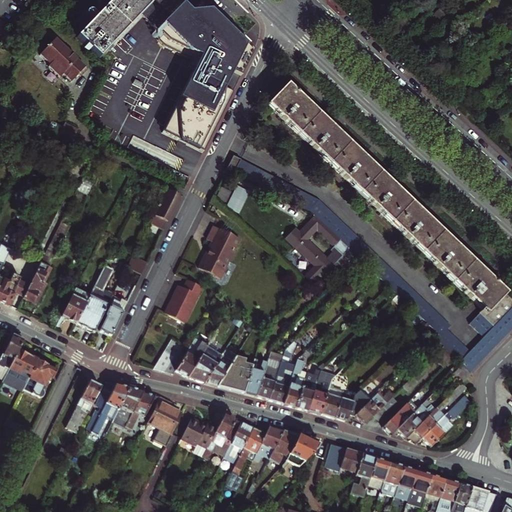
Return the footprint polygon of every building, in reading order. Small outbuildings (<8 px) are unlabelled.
[(142,15),(155,2),(169,16),(184,0),(113,0),(76,39),(77,40),(86,48),(84,50),(88,53),(90,52),(99,60),(137,20),(142,15)] [(254,51),(199,0),(184,0),(169,16),(155,2),(142,15),(163,35),(158,40),(165,46),(192,59),(189,66),(194,69),(162,133),(202,153),(254,51)] [(81,78),(88,71),(55,41),(40,58),(51,67),(49,69),(61,80),(64,76),(72,84),(79,76),(81,78)] [(446,330),(450,326),(318,200),(241,162),(235,174),(309,211),(314,216),(347,248),(358,258),(367,267),(378,277),(387,286),(396,295),(407,305),(427,324),(437,333),(440,337),(437,341),(443,347),(454,357),(463,366),(471,373),(511,329),(511,299),(287,85),(267,106),(377,211),(483,311),(469,325),(483,337),(469,352),(446,330)] [(66,140),(72,143),(74,137),(78,130),(66,124),(60,137),(66,140)] [(232,159),(226,171),(235,175),(235,174),(241,162),(241,161),(233,157),(232,159)] [(166,188),(149,222),(164,229),(167,221),(181,195),(166,188)] [(219,188),(215,199),(225,202),(229,192),(219,188)] [(347,248),(314,216),(308,222),(315,228),(332,246),(341,255),(347,248)] [(319,277),(341,255),(332,246),(328,250),(330,251),(324,257),(305,239),(315,228),(308,222),(298,232),(293,228),(284,237),(313,265),(303,275),(310,281),(317,274),(319,277)] [(220,279),(239,239),(213,226),(206,239),(211,241),(207,248),(209,249),(206,255),(204,255),(198,268),(220,279)] [(38,295),(43,283),(47,276),(44,274),(47,267),(62,234),(56,232),(44,257),(30,285),(24,298),(23,299),(32,303),(36,294),(38,295)] [(140,277),(146,265),(131,258),(126,270),(140,277)] [(76,325),(94,333),(111,299),(112,296),(113,295),(103,291),(113,270),(105,266),(98,279),(90,296),(76,325)] [(0,302),(8,307),(14,293),(17,294),(24,298),(30,285),(20,281),(21,280),(12,276),(8,283),(0,279),(0,302)] [(125,292),(130,282),(121,277),(116,287),(125,292)] [(198,286),(183,279),(180,288),(174,285),(170,295),(171,296),(169,300),(168,300),(162,314),(182,323),(198,286)] [(46,284),(43,283),(38,295),(36,294),(32,303),(34,304),(37,303),(46,284)] [(61,318),(76,325),(90,296),(75,289),(61,318)] [(14,293),(8,307),(11,308),(17,294),(14,293)] [(111,336),(127,303),(122,300),(120,304),(113,300),(105,316),(106,317),(99,331),(111,336)] [(9,369),(18,351),(23,342),(9,335),(3,348),(6,349),(4,354),(3,353),(0,359),(0,379),(3,381),(9,369)] [(186,353),(182,360),(181,360),(175,371),(188,379),(200,356),(207,343),(194,336),(185,352),(186,353)] [(163,351),(172,356),(177,359),(178,358),(184,346),(169,339),(163,351)] [(265,364),(271,344),(264,342),(259,363),(265,364)] [(283,405),(293,371),(284,368),(288,354),(294,343),(292,342),(282,352),(277,371),(268,401),(283,405)] [(443,347),(434,356),(444,367),(454,357),(443,347)] [(204,384),(217,388),(233,358),(234,356),(222,350),(215,364),(204,384)] [(296,359),(293,371),(283,405),(294,408),(303,379),(298,378),(299,371),(302,362),(301,361),(308,354),(305,350),(296,359)] [(28,382),(39,360),(18,351),(9,369),(18,373),(17,376),(28,382)] [(163,351),(152,369),(164,372),(172,356),(163,351)] [(164,372),(169,374),(177,359),(172,356),(164,372)] [(200,356),(188,379),(204,384),(215,364),(200,356)] [(181,360),(178,358),(177,359),(169,374),(172,375),(175,371),(181,360)] [(233,358),(217,388),(243,394),(251,363),(233,358)] [(28,382),(24,390),(40,397),(44,396),(46,393),(44,388),(50,375),(55,373),(56,372),(54,369),(47,365),(46,360),(43,359),(39,360),(28,382)] [(251,363),(243,394),(256,398),(264,368),(265,364),(259,363),(252,361),(251,363)] [(345,365),(331,379),(330,380),(329,384),(333,385),(349,369),(345,365)] [(453,376),(461,384),(470,374),(463,366),(453,376)] [(277,371),(264,368),(256,398),(262,399),(268,401),(277,371)] [(422,368),(404,386),(409,391),(427,373),(422,368)] [(305,373),(303,379),(294,408),(307,412),(317,376),(305,373)] [(330,380),(317,376),(307,412),(311,413),(320,416),(329,384),(330,380)] [(65,428),(77,434),(101,387),(88,381),(65,428)] [(114,419),(130,389),(107,382),(97,403),(97,407),(100,409),(98,412),(101,414),(92,432),(87,442),(93,445),(108,416),(114,419)] [(329,384),(320,416),(334,420),(334,419),(342,392),(342,390),(332,388),(333,385),(329,384)] [(461,384),(449,396),(444,401),(414,431),(421,439),(443,417),(441,414),(466,389),(461,384)] [(431,397),(416,412),(396,431),(405,440),(414,431),(444,401),(449,396),(440,388),(431,397)] [(125,429),(126,427),(143,393),(130,389),(114,419),(113,423),(125,429)] [(342,392),(334,419),(345,421),(348,420),(348,417),(353,418),(355,417),(370,402),(369,401),(359,389),(354,394),(342,392)] [(370,402),(355,417),(364,426),(373,417),(392,397),(394,396),(390,391),(381,400),(376,395),(370,402)] [(143,393),(126,427),(133,430),(141,415),(145,417),(151,406),(155,409),(160,398),(143,393)] [(464,395),(443,417),(421,439),(430,448),(451,426),(448,422),(451,419),(452,421),(471,402),(464,395)] [(392,397),(373,417),(378,421),(397,402),(392,397)] [(154,441),(166,447),(182,415),(170,409),(172,404),(160,398),(155,409),(147,424),(159,430),(154,441)] [(391,436),(396,431),(416,412),(408,403),(382,428),(391,436)] [(101,414),(98,412),(96,411),(87,429),(92,432),(101,414)] [(133,430),(137,433),(145,417),(141,415),(133,430)] [(224,415),(217,429),(207,450),(211,452),(215,444),(221,448),(225,440),(231,443),(241,423),(226,416),(224,415)] [(207,450),(217,429),(208,425),(207,427),(192,420),(182,440),(197,448),(198,446),(207,450)] [(228,450),(240,456),(253,429),(241,423),(231,443),(228,450)] [(269,460),(282,431),(268,427),(265,435),(253,459),(259,462),(262,456),(269,460)] [(253,429),(240,456),(226,485),(232,488),(246,459),(252,462),(253,459),(265,435),(253,429)] [(288,457),(298,435),(282,431),(269,460),(280,465),(284,455),(288,457)] [(303,436),(298,435),(288,457),(286,461),(299,468),(312,455),(315,449),(317,450),(320,444),(318,443),(319,441),(303,436)] [(330,445),(324,468),(339,472),(340,468),(357,473),(362,454),(330,445)] [(68,451),(62,448),(57,458),(63,461),(68,451)] [(362,454),(357,473),(350,494),(363,498),(367,484),(375,458),(362,454)] [(389,462),(375,458),(367,484),(376,487),(373,496),(378,497),(389,462)] [(396,490),(403,467),(389,462),(378,497),(383,499),(385,492),(394,495),(396,490)] [(417,471),(403,467),(396,490),(405,493),(403,499),(408,501),(417,471)] [(417,471),(408,501),(407,504),(421,508),(426,494),(431,475),(417,471)] [(434,511),(445,480),(431,475),(426,494),(436,497),(435,500),(432,502),(429,511),(434,511)] [(445,480),(434,511),(449,511),(459,484),(445,480)] [(463,511),(471,488),(459,484),(449,511),(463,511)] [(489,511),(495,495),(471,488),(463,511),(489,511)] [(511,511),(511,500),(507,499),(500,511),(511,511)]
